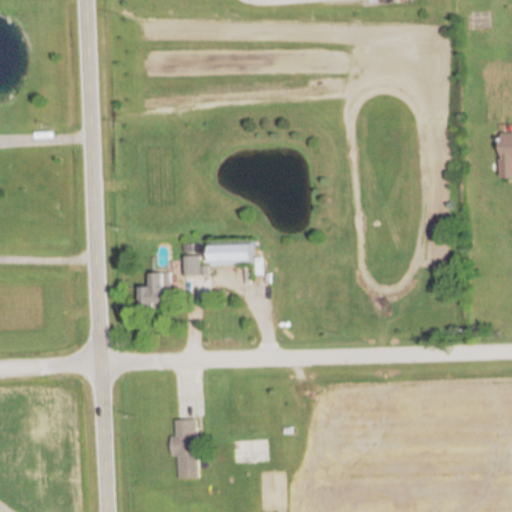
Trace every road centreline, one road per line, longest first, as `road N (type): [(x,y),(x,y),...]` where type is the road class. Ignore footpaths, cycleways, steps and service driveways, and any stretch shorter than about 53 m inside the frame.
road 1 (tertiary): [(83,0),(106,511)]
road 2 (residential): [(0,368),(511,354)]
